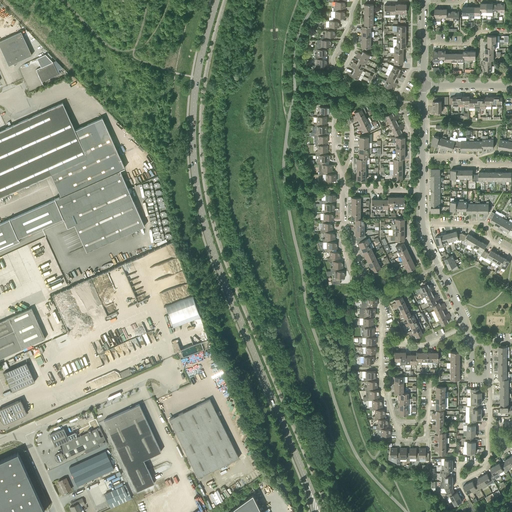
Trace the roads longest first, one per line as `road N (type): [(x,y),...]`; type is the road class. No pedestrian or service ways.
road 1 (secondary): [(194,167),(208,239),(303,473)]
road 2 (secondary): [(194,167),(196,78),(216,0)]
road 3 (unclassified): [(21,433),(150,375),(167,378)]
